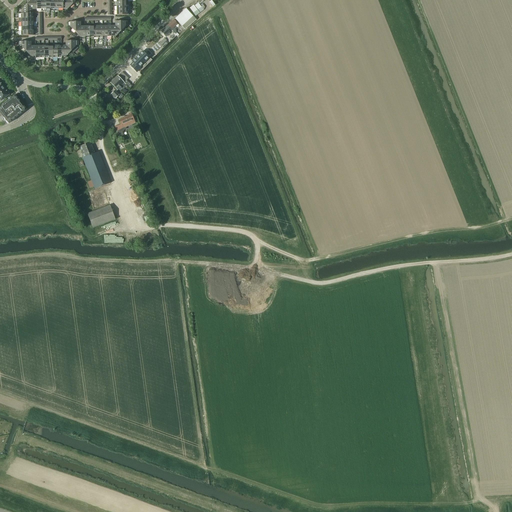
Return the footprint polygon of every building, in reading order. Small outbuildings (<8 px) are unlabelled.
[(37,11),(36,0),(31,0),(27,4),(32,9),(36,9),(36,11),(37,11)] [(72,4),(68,0),(62,0),(63,10),(63,9),(67,9),(72,4)] [(189,8),(195,16),(203,10),(204,7),(203,5),(201,7),(199,5),(198,3),(194,6),(193,5),(189,8)] [(32,9),(27,4),(22,10),(22,14),(32,14),(32,9)] [(185,9),(174,19),(181,26),(184,30),(185,30),(196,20),(192,16),(185,9)] [(173,20),(167,26),(171,30),(175,34),(176,33),(175,32),(176,31),(175,30),(177,28),(175,26),(177,24),(173,20)] [(125,26),(125,21),(115,21),(115,26),(120,31),(125,26)] [(80,26),(80,22),(70,22),(70,27),(75,32),(80,26)] [(85,38),(85,26),(80,26),(75,32),(80,37),(84,37),(84,38),(85,38)] [(120,31),(115,26),(111,26),(111,38),(111,36),(115,36),(120,31)] [(171,30),(167,26),(160,32),(165,37),(169,33),(168,32),(171,30)] [(76,46),(76,41),(65,41),(65,46),(71,51),(76,46)] [(31,46),(31,42),(20,42),(20,47),(26,52),(31,46)] [(35,58),(35,46),(31,46),(26,52),(31,57),(35,57),(35,58)] [(71,51),(65,46),(61,46),(61,57),(62,57),(62,56),(66,56),(71,51)] [(134,64),(131,67),(136,72),(140,69),(139,68),(148,58),(142,52),(132,62),(134,64)] [(124,83),(130,89),(132,86),(127,81),(132,75),(129,72),(126,69),(124,72),(123,70),(117,76),(124,83)] [(117,76),(111,82),(113,83),(111,84),(117,90),(120,87),(124,83),(117,76)] [(4,90),(0,93),(0,100),(0,101),(4,98),(4,99),(6,97),(9,94),(7,90),(6,91),(4,90)] [(111,94),(115,98),(119,95),(115,90),(111,94)] [(26,110),(15,96),(0,107),(0,117),(2,116),(8,124),(26,110)] [(135,123),(131,113),(128,114),(129,116),(118,120),(120,124),(114,126),(117,134),(118,133),(121,140),(125,138),(124,136),(122,131),(124,131),(123,130),(126,129),(125,127),(135,123)] [(110,183),(98,152),(94,154),(90,143),(79,147),(83,156),(82,157),(91,181),(87,182),(90,188),(93,187),(94,189),(110,183)] [(87,214),(92,228),(115,220),(109,206),(87,214)]
